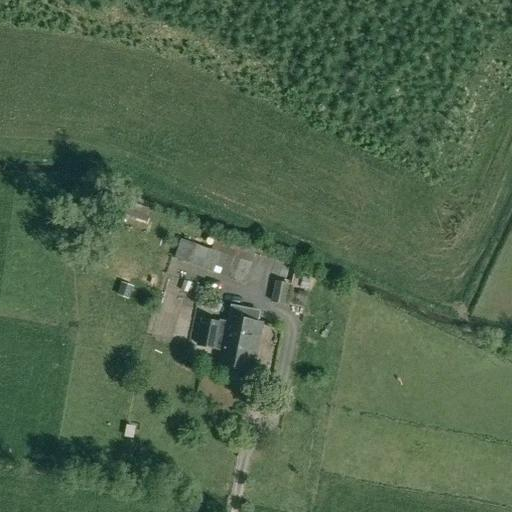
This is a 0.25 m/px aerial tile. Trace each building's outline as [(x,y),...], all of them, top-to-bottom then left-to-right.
[(127,210),(123,223),(143,230),(150,209),(132,202),(129,210),(127,210)] [(181,240),(175,259),(244,283),(255,253),(214,239),(211,250),(181,240)] [(275,282),(271,302),(284,305),(288,284),(275,282)] [(217,324),(214,339),(224,340),(219,365),(253,371),(262,324),(228,317),(227,326),(217,324)] [(126,425),(124,437),(133,439),(135,427),(126,425)]
